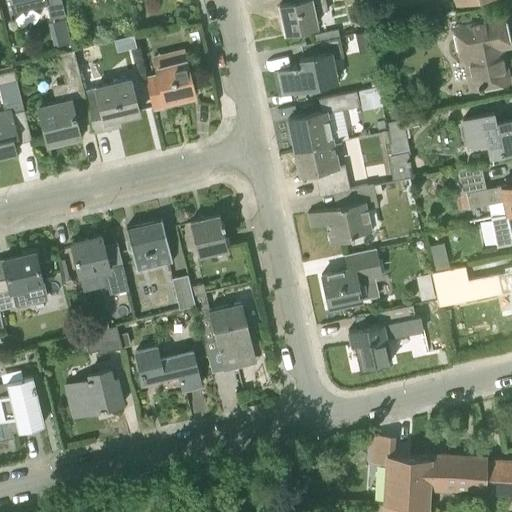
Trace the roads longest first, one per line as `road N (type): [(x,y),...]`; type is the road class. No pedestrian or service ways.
road 1 (residential): [(315,419),(0,495)]
road 2 (residential): [(315,419),(257,146)]
road 3 (residential): [(0,208),(257,146)]
road 4 (residential): [(315,419),(511,372)]
road 5 (residential): [(257,146),(224,0)]
